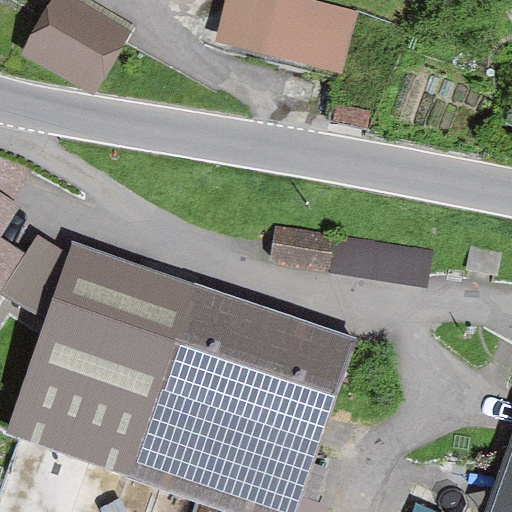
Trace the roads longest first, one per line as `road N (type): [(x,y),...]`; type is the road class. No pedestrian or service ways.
road 1 (track): [(3,103),(47,167),(215,267),(413,318),(511,318)]
road 2 (tertiary): [(0,102),(511,191)]
road 3 (track): [(413,318),(364,511)]
